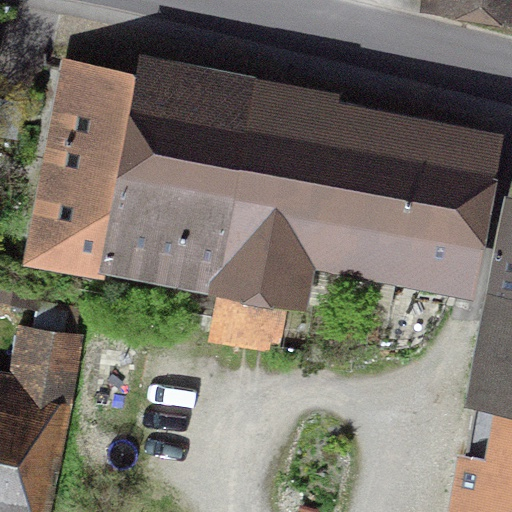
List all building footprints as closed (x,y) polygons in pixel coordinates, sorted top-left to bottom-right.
[(511,0),(418,0),(511,8),(511,0)] [(38,254),(221,288),(256,102),(73,68),(38,254)] [(489,145),(256,102),(221,288),(212,335),(274,347),(291,256),(462,288),(489,145)] [(511,217),(508,217),(478,397),(511,402),(511,217)] [(511,511),(511,402),(478,397),(458,511),(511,511)] [(0,498),(35,507),(57,422),(0,407),(0,498)]
